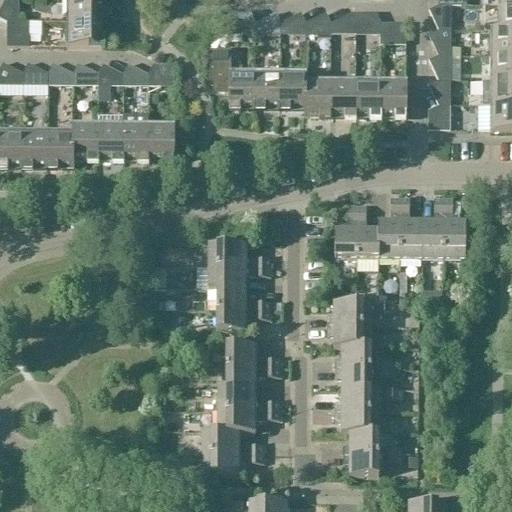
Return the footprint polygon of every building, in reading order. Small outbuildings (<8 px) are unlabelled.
[(19,25),(19,0),(7,0),(0,14),(0,22),(7,26),(19,25)] [(438,0),(438,10),(451,10),(466,10),(466,0),(438,0)] [(511,0),(498,0),(498,10),(511,10),(511,0)] [(67,1),(67,26),(102,26),(105,26),(105,15),(103,15),(103,1),(67,1)] [(451,10),(438,10),(428,14),(438,35),(450,35),(451,10)] [(511,10),(498,10),(498,35),(511,35),(511,10)] [(255,27),(255,26),(250,16),(230,16),(229,38),(255,39),(255,27)] [(275,17),(255,26),(255,27),(255,39),(280,39),(280,27),(275,17)] [(280,39),(305,39),(305,27),(300,17),(280,27),(280,39)] [(330,39),(330,27),(326,17),(305,27),(305,39),(330,39)] [(330,39),(355,39),(355,27),(351,17),(330,27),(330,39)] [(376,17),(355,27),(355,39),(380,39),(380,27),(376,17)] [(34,19),(34,32),(47,32),(47,19),(34,19)] [(29,25),(19,25),(7,26),(7,50),(29,51),(29,25)] [(102,41),(102,26),(67,26),(66,51),(105,52),(105,41),(102,41)] [(405,27),(380,27),(380,39),(380,49),(406,49),(405,27)] [(450,60),(450,35),(438,35),(428,39),(438,60),(450,60)] [(490,60),(511,60),(511,35),(498,35),(490,35),(490,60)] [(240,115),(255,115),(254,78),(231,78),(230,55),(209,55),(210,98),(228,98),(228,110),(229,110),(229,117),(240,117),(240,115)] [(450,85),(450,60),(438,60),(428,65),(438,85),(450,85)] [(511,60),(490,60),(490,85),(511,85),(511,60)] [(0,89),(23,90),(23,78),(3,68),(0,73),(0,89)] [(23,90),(48,90),(48,78),(28,68),(23,78),(23,90)] [(73,90),(73,78),(53,68),(48,78),(48,90),(73,90)] [(78,68),(73,78),(73,90),(98,90),(98,79),(78,68)] [(98,78),(98,79),(98,90),(123,91),(123,79),(123,78),(103,68),(98,78)] [(128,69),(123,78),(123,79),(123,91),(148,91),(148,79),(128,69)] [(148,79),(148,91),(173,91),(174,69),(153,69),(148,78),(148,79)] [(280,78),(254,78),(255,115),(255,117),(266,117),(266,115),(280,115),(280,78)] [(280,78),(280,115),(280,117),(291,117),(291,115),(304,115),(305,115),(305,86),(305,78),(280,78)] [(450,85),(438,85),(428,90),(438,110),(450,110),(450,85)] [(511,85),(490,85),(490,110),(511,110),(511,85)] [(330,126),(330,123),(330,87),(305,86),(305,115),(304,115),(304,123),(319,123),(319,126),(330,126)] [(355,126),(355,123),(355,87),(330,87),(330,123),(344,123),(344,126),(355,126)] [(380,126),(380,123),(380,87),(355,87),(355,123),(369,123),(369,126),(380,126)] [(407,87),(380,87),(380,123),(394,124),(394,126),(405,126),(406,119),(407,87)] [(450,135),(450,110),(438,110),(428,115),(428,135),(450,135)] [(511,110),(490,110),(489,136),(511,136),(511,110)] [(147,167),(148,131),(148,122),(123,122),(123,130),(122,167),(136,167),(136,170),(147,170),(147,167)] [(97,170),(97,167),(98,130),(72,130),(72,138),(73,138),(72,164),(73,164),(73,166),(86,167),(86,170),(97,170)] [(122,170),(122,167),(123,130),(98,130),(97,167),(111,167),(111,170),(122,170)] [(174,131),(148,131),(147,167),(161,167),(161,170),(172,170),(173,165),(174,131)] [(8,174),(22,175),(23,138),(0,137),(0,176),(8,177),(8,174)] [(23,138),(22,175),(22,177),(33,177),(33,175),(47,175),(48,138),(23,138)] [(48,138),(47,175),(47,177),(59,177),(59,175),(73,175),(73,166),(73,164),(72,164),(73,138),(72,138),(48,138)] [(377,227),(377,235),(378,235),(378,265),(399,265),(400,203),(390,203),(390,227),(377,227)] [(421,265),(421,228),(409,227),(409,203),(400,203),(399,265),(421,265)] [(433,228),(421,228),(421,265),(443,265),(443,203),(434,203),(433,228)] [(452,204),(443,203),(443,265),(465,265),(465,228),(452,228),(452,204)] [(334,265),(356,265),(356,211),(347,211),(347,235),(334,235),(334,265)] [(356,211),(356,265),(378,265),(378,235),(377,235),(366,235),(366,211),(356,211)] [(208,272),(270,273),(270,264),(246,263),(246,251),(208,250),(208,272)] [(208,295),(216,295),(216,294),(246,294),(246,282),(270,282),(270,273),(208,272),(208,295)] [(167,273),(155,273),(155,292),(167,292),(167,273)] [(165,292),(155,292),(155,302),(165,302),(165,292)] [(216,294),(216,295),(216,316),(270,316),(270,307),(246,307),(246,294),(216,294)] [(206,305),(194,305),(194,315),(206,315),(206,305)] [(165,306),(155,306),(155,314),(165,314),(165,306)] [(326,330),(371,331),(371,317),(376,317),(376,318),(395,318),(395,309),(333,308),(333,321),(327,321),(326,330)] [(270,326),(270,316),(216,316),(216,338),(245,338),(245,325),(270,326)] [(333,353),(341,353),(341,352),(371,353),(395,353),(395,344),(376,344),(376,345),(371,345),(371,331),(326,330),(326,340),(333,340),(333,353)] [(226,351),(226,373),(279,373),(279,364),(255,364),(255,351),(226,351)] [(335,364),(335,374),(394,374),(395,366),(376,365),(376,366),(371,366),(371,353),(341,352),(341,353),(341,365),(335,364)] [(279,383),(279,373),(226,373),(226,394),(226,395),(255,395),(255,383),(279,383)] [(394,383),(394,374),(335,374),(335,383),(341,383),(341,395),(370,396),(370,395),(370,382),(376,382),(376,383),(394,383)] [(255,407),(255,395),(226,395),(226,394),(218,394),(217,416),(279,417),(279,407),(255,407)] [(334,417),(379,417),(379,404),(384,404),(384,405),(403,405),(403,395),(370,395),(370,396),(341,395),(341,408),(334,408),(334,417)] [(217,416),(217,437),(217,438),(239,438),(239,439),(255,439),(255,426),(279,426),(279,417),(217,416)] [(341,439),(349,439),(378,439),(402,439),(403,430),(384,430),(384,431),(378,431),(379,417),(334,417),(334,426),(341,426),(341,439)] [(201,459),(263,460),(263,450),(239,451),(239,439),(239,438),(217,438),(217,437),(202,437),(201,459)] [(342,451),(342,460),(402,461),(402,452),(384,452),(384,453),(378,453),(378,439),(349,439),(349,451),(342,451)] [(263,469),(263,460),(201,459),(201,482),(239,482),(239,469),(263,469)] [(402,469),(402,461),(342,460),(342,470),(349,470),(349,483),(378,483),(378,468),(383,468),(383,469),(402,469)]
